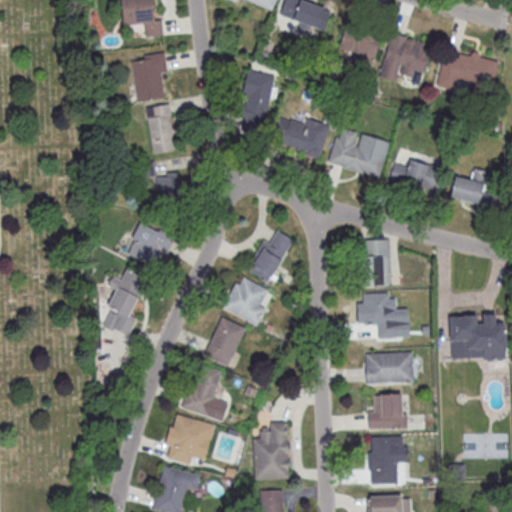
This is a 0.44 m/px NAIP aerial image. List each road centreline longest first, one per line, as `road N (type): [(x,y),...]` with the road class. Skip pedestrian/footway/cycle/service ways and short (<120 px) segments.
road 1 (residential): [(113,511),(147,385),(204,258),(219,203),(194,0)]
road 2 (residential): [(324,511),(308,203)]
road 3 (residential): [(219,172),(342,214),(511,253)]
